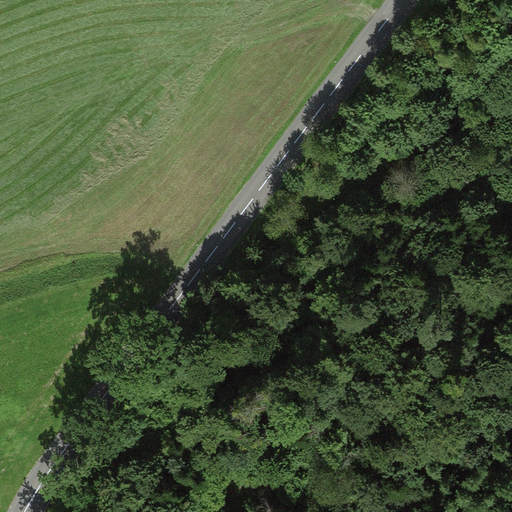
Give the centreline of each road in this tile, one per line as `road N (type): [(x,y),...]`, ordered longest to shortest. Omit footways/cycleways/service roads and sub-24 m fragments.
road 1 (tertiary): [(26,511),(290,143),(409,0)]
road 2 (track): [(511,103),(191,366),(88,419)]
road 3 (track): [(511,400),(207,511)]
